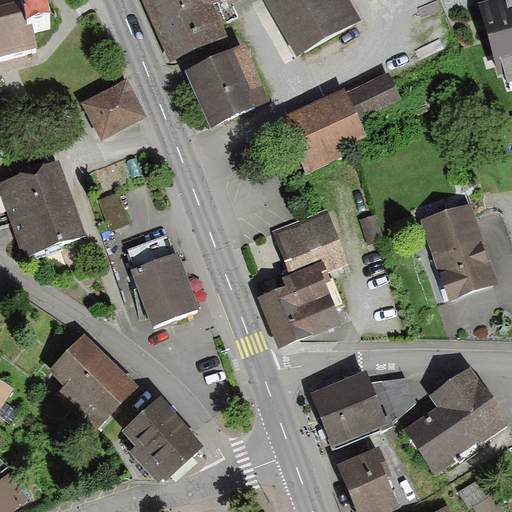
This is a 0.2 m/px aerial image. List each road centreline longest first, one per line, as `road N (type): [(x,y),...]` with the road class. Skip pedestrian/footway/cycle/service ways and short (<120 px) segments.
road 1 (tertiary): [(118,0),(263,374)]
road 2 (residential): [(0,266),(169,382),(233,475)]
road 3 (residential): [(263,374),(365,360),(511,363)]
road 4 (residential): [(233,475),(88,511)]
